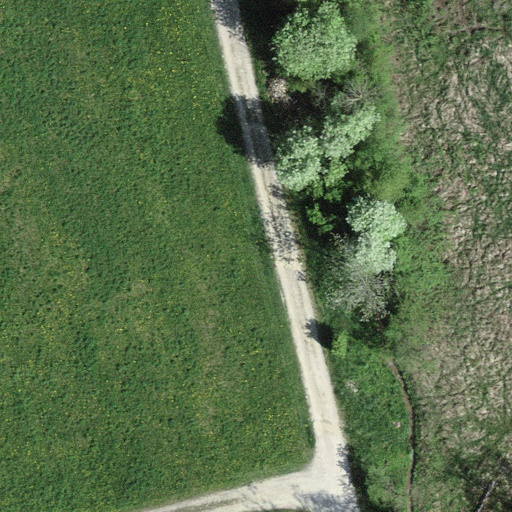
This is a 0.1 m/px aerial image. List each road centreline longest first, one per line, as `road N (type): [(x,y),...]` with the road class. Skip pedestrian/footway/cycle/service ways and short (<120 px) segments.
road 1 (track): [(341,485),(226,0)]
road 2 (track): [(179,511),(341,485)]
